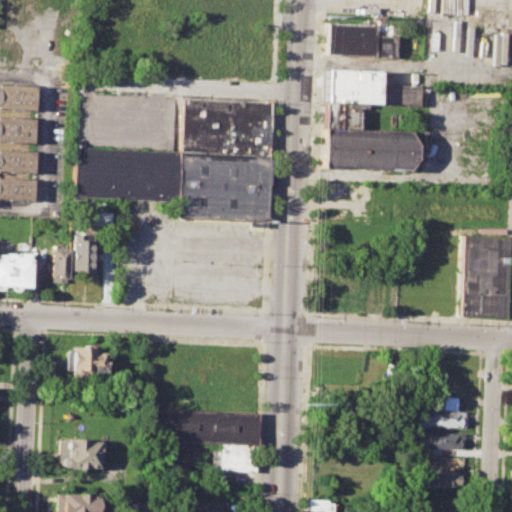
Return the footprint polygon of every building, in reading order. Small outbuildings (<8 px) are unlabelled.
[(217,19),(217,0),(269,0),(269,20),(217,19)] [(325,23),(391,26),(394,30),(394,58),(323,55),(325,23)] [(318,102),(345,103),(417,105),(418,85),(375,84),(376,68),(319,67),(318,102)] [(0,83),(29,85),(29,111),(0,110),(0,83)] [(182,96),(268,101),(266,155),(179,151),(182,96)] [(318,102),(317,129),(356,130),(357,111),(345,111),(345,103),(318,102)] [(0,115),(29,117),(29,142),(0,141),(0,115)] [(317,129),(315,169),(401,172),(411,160),(411,147),(403,132),(356,130),(317,129)] [(72,146),(179,151),(266,155),(262,223),(173,219),(174,203),(109,200),(69,197),(72,146)] [(0,148),(30,150),(29,174),(0,172),(0,148)] [(0,176),(29,178),(29,200),(0,198),(0,176)] [(316,182),(367,184),(366,224),(314,222),(316,182)] [(71,234),(94,235),(92,278),(68,277),(71,234)] [(457,235),(504,237),(500,317),(453,315),(457,235)] [(49,248),(66,249),(65,279),(48,279),(49,248)] [(0,251),(28,253),(26,286),(0,284),(0,251)] [(69,347),(92,348),(92,352),(103,352),(102,373),(89,372),(89,379),(70,378),(71,371),(62,370),(63,353),(69,350),(69,347)] [(310,350),(358,352),(357,382),(309,380),(310,350)] [(148,408),(255,412),(254,445),(218,444),(147,441),(148,408)] [(416,414),(427,414),(427,410),(464,411),(463,428),(416,425),(416,414)] [(416,434),(425,435),(425,431),(462,433),(461,449),(422,447),(422,443),(416,442),(416,434)] [(55,437),(99,439),(98,445),(102,445),(101,468),(85,468),(83,471),(76,471),(73,467),(59,466),(57,463),(58,452),(55,452),(55,437)] [(217,468),(218,444),(254,445),(253,470),(217,468)] [(432,472),(460,473),(459,486),(431,485),(432,472)] [(53,511),(54,493),(100,496),(98,511),(53,511)] [(303,511),(304,499),(331,501),(330,511),(303,511)]
